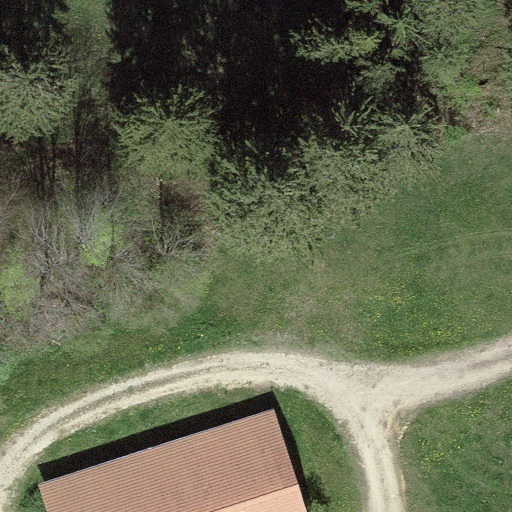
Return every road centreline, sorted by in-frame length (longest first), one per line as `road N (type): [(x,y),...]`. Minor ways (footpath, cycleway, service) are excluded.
road 1 (track): [(397,511),(393,458),(356,402),(305,365),(239,361),(137,381),(44,419),(0,490)]
road 2 (track): [(375,423),(511,358)]
